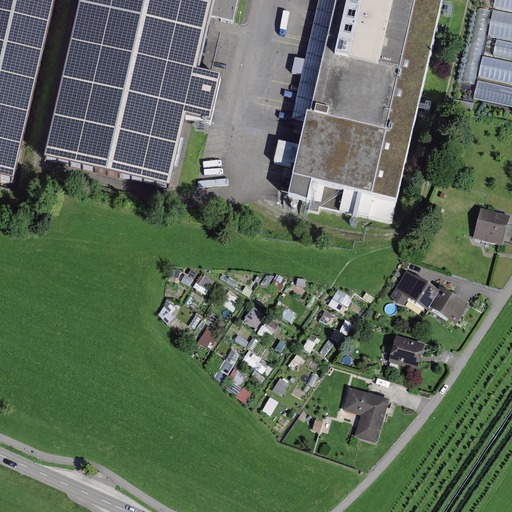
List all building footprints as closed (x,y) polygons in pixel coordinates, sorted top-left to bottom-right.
[(235,0),(0,0),(0,193),(10,196),(53,0),(70,0),(33,169),(93,182),(166,196),(180,129),(207,134),(217,84),(193,77),(203,27),(229,32),(235,0)] [(394,213),(441,0),(326,0),(280,206),(303,212),(307,193),(394,213)] [(511,0),(496,0),(495,9),(511,12),(511,0)] [(495,58),(511,60),(511,14),(493,12),(490,37),(498,38),(495,58)] [(476,100),(511,107),(511,61),(484,57),(476,100)] [(132,225),(133,212),(114,210),(112,223),(132,225)] [(511,236),(511,216),(487,211),(480,240),(509,247),(511,236)] [(218,249),(211,261),(220,267),(228,255),(218,249)] [(317,273),(327,258),(313,249),(303,264),(317,273)] [(351,271),(344,287),(355,292),(362,276),(351,271)] [(430,312),(443,290),(412,272),(396,299),(407,306),(410,301),(430,312)] [(204,274),(196,288),(208,296),(217,281),(204,274)] [(279,275),(272,285),(282,291),(288,281),(279,275)] [(457,328),(470,306),(443,290),(430,312),(457,328)] [(231,291),(222,304),(234,312),(242,299),(231,291)] [(340,292),(332,305),(343,311),(351,299),(340,292)] [(170,302),(159,315),(170,324),(181,311),(170,302)] [(258,329),(266,315),(254,308),(245,322),(258,329)] [(206,328),(200,343),(211,348),(217,333),(206,328)] [(427,349),(399,341),(392,366),(420,374),(427,349)] [(233,350),(216,378),(224,383),(241,355),(233,350)] [(269,364),(250,352),(244,361),(263,373),(269,364)] [(274,391),(284,397),(291,384),(282,378),(274,391)] [(380,445),(386,423),(386,424),(392,402),(352,390),(346,412),(363,417),(357,439),(380,445)] [(273,417),(280,401),(271,397),(264,413),(273,417)]
